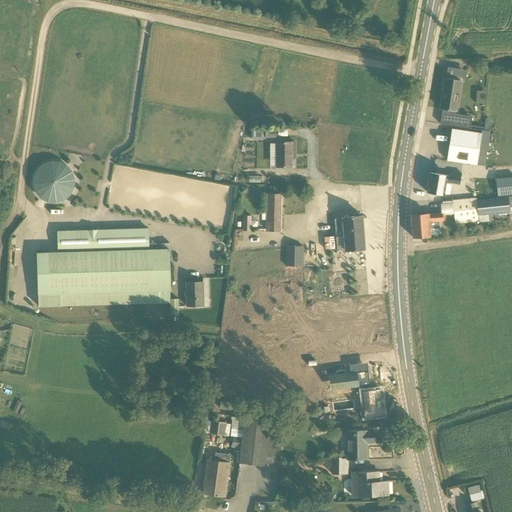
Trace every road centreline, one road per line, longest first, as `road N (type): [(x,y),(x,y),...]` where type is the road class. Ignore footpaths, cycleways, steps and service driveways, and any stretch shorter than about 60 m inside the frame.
road 1 (track): [(4,233),(17,207),(42,41),(50,15),(63,5),(407,69)]
road 2 (primary): [(405,360),(398,205),(434,0)]
road 3 (unclassified): [(177,511),(0,478)]
road 4 (secondary): [(437,511),(405,360)]
